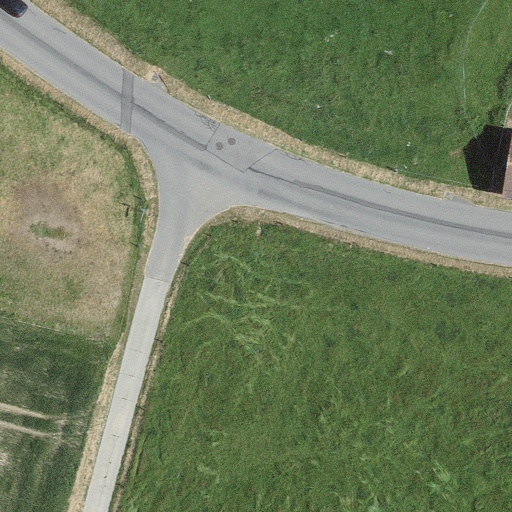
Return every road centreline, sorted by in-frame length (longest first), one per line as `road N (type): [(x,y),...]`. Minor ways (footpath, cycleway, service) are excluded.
road 1 (tertiary): [(0,3),(183,145),(511,232)]
road 2 (track): [(183,145),(98,511)]
